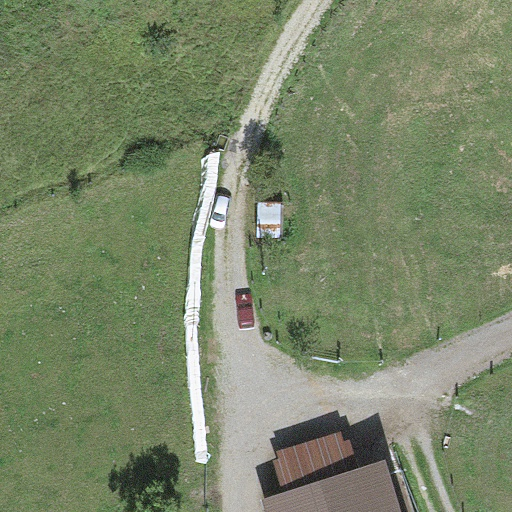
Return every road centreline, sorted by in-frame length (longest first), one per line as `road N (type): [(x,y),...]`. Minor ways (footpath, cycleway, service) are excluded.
road 1 (track): [(236,415),(226,236),(237,167),(255,109),(315,0)]
road 2 (track): [(511,334),(456,359),(236,415)]
